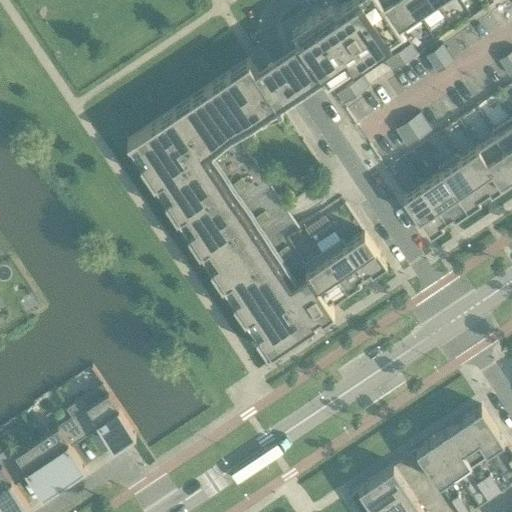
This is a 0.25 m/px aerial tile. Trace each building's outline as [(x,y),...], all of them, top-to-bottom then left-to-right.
[(399,23),(383,0),(347,0),(334,9),(326,15),(322,8),(292,28),(327,81),(403,30),(399,23)] [(383,0),(399,23),(417,11),(409,0),(383,0)] [(409,0),(417,11),(433,0),(409,0)] [(411,41),(405,46),(412,56),(418,51),(411,41)] [(442,42),(434,48),(440,56),(448,51),(442,42)] [(405,46),(398,50),(405,60),(412,56),(405,46)] [(426,53),(431,62),(440,56),(434,48),(426,53)] [(398,50),(392,55),(398,65),(405,60),(398,50)] [(448,51),(440,56),(445,65),(454,59),(448,51)] [(498,58),(504,66),(511,60),(511,59),(507,52),(498,58)] [(398,65),(392,55),(386,59),(392,69),(398,65)] [(440,56),(431,62),(437,70),(445,65),(440,56)] [(307,270),(305,271),(290,281),(201,150),(277,99),(249,57),(127,139),(269,351),(316,319),(314,316),(320,312),(322,315),(333,308),(307,270)] [(362,74),(356,78),(363,89),(369,84),(362,74)] [(356,78),(350,83),(356,93),(363,89),(356,78)] [(350,83),(343,87),(350,97),(356,93),(350,83)] [(350,97),(343,87),(336,91),(343,102),(350,97)] [(420,110),(412,116),(417,124),(426,118),(420,110)] [(412,116),(403,121),(409,130),(417,124),(412,116)] [(492,129),(494,133),(495,132),(511,157),(511,118),(511,116),(492,129)] [(426,118),(417,124),(423,133),(432,127),(426,118)] [(395,127),(401,135),(409,130),(403,121),(395,127)] [(417,124),(409,130),(415,138),(423,133),(417,124)] [(409,130),(401,135),(406,144),(415,138),(409,130)] [(494,133),(477,144),(504,184),(511,178),(511,157),(495,132),(494,133)] [(477,144),(460,156),(459,156),(484,193),(489,189),(491,193),(504,184),(477,144)] [(438,165),(440,169),(441,169),(467,209),(481,200),(478,196),(484,193),(459,156),(460,156),(457,152),(438,165)] [(440,169),(422,181),(447,218),(452,214),(454,217),(467,209),(441,169),(440,169)] [(447,218),(422,181),(403,194),(430,234),(444,224),(441,221),(447,218)] [(364,229),(345,242),(344,243),(364,273),(369,269),(372,273),(387,263),(364,229)] [(341,236),(321,250),(347,289),(361,280),(359,276),(364,273),(344,243),(345,242),(341,236)] [(300,264),(305,271),(307,270),(333,308),(334,307),(328,298),(332,295),(334,298),(347,289),(321,250),(300,264)] [(71,413),(85,434),(103,422),(115,440),(132,429),(135,428),(108,389),(87,403),(82,395),(66,405),(71,413)] [(465,415),(490,453),(506,442),(481,404),(465,415)] [(85,434),(71,413),(57,423),(36,437),(62,476),(81,463),(68,445),(85,434)] [(490,453),(465,415),(448,426),(474,464),(490,453)] [(474,464),(448,426),(432,437),(457,475),(474,464)] [(62,476),(36,437),(16,451),(10,442),(0,449),(0,458),(15,481),(32,470),(44,488),(62,476)] [(457,475),(432,437),(416,448),(441,486),(457,475)] [(15,481),(0,458),(0,500),(8,511),(25,501),(27,500),(15,481)] [(371,504),(406,481),(393,462),(358,486),(371,504)] [(495,482),(490,473),(484,477),(489,485),(495,482)] [(484,477),(477,481),(482,489),(489,485),(484,477)] [(406,481),(371,504),(375,511),(399,511),(418,500),(406,481)] [(493,494),(500,490),(495,482),(489,485),(493,494)] [(482,489),(487,497),(493,494),(489,485),(482,489)] [(456,507),(463,503),(459,495),(451,499),(456,507)] [(426,511),(418,500),(399,511),(426,511)] [(456,507),(458,511),(467,511),(468,511),(463,503),(456,507)]
